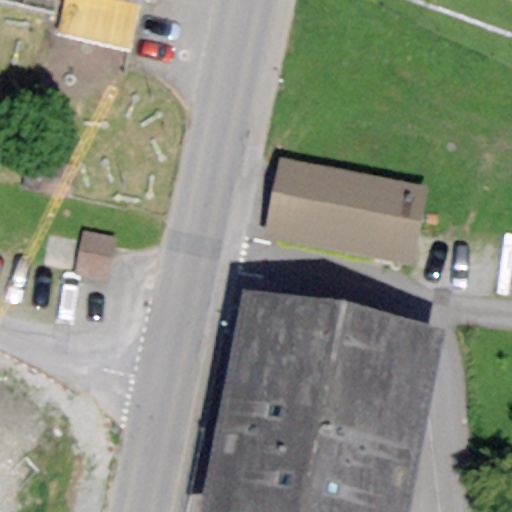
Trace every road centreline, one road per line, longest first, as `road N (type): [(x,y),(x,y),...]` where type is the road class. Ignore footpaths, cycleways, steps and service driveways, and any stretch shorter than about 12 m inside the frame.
road 1 (secondary): [(247,0),(169,358)]
road 2 (residential): [(0,327),(78,348),(169,358)]
road 3 (secondary): [(169,358),(137,511)]
